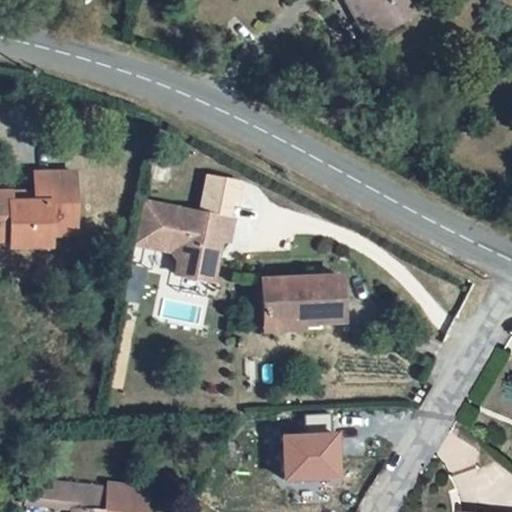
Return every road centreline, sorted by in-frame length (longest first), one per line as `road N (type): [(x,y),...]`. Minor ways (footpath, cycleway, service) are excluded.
road 1 (secondary): [(0,37),(124,70),(217,107),(511,259)]
road 2 (residential): [(511,283),(383,511)]
